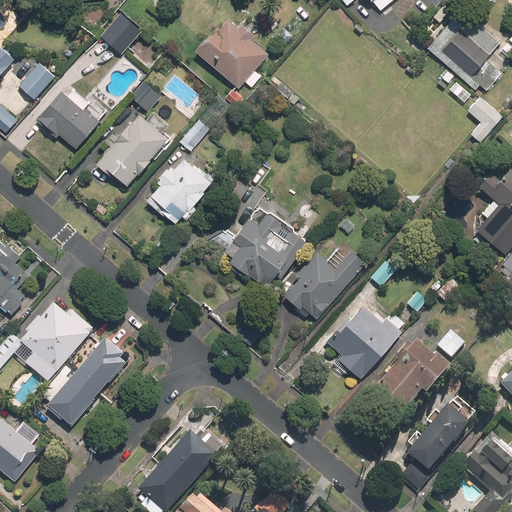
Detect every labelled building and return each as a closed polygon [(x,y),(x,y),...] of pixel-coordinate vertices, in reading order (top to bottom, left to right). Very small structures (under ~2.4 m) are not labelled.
[(163,0),(152,0),(145,9),(157,19),(169,4),(163,0)] [(341,0),(347,7),(356,0),(371,0),(380,11),(393,0),(341,0)] [(454,17),(426,49),(474,91),(478,86),(485,92),(502,74),(486,60),(500,44),(471,18),(464,26),(454,17)] [(214,27),(192,53),(237,91),(267,55),(249,40),(252,37),(239,25),(235,29),(225,21),(217,30),(214,27)] [(86,48),(66,72),(82,86),(96,69),(89,63),(95,56),(86,48)] [(0,51),(0,83),(0,82),(0,74),(12,62),(0,51)] [(37,64),(18,87),(33,101),(53,78),(37,64)] [(454,76),(446,70),(435,82),(443,89),(454,76)] [(142,83),(129,98),(147,113),(160,98),(142,83)] [(231,90),(223,99),(235,109),(242,99),(231,90)] [(58,92),(33,122),(55,140),(58,136),(75,151),(99,122),(83,109),(88,105),(71,91),(65,98),(58,92)] [(502,117),(478,97),(466,112),(480,123),(469,136),(480,145),(502,117)] [(17,121),(0,106),(0,129),(5,134),(17,121)] [(108,149),(94,166),(123,190),(151,157),(156,161),(177,136),(150,113),(143,121),(136,116),(116,139),(110,134),(102,143),(108,149)] [(196,121),(179,142),(190,152),(208,131),(196,121)] [(28,139),(22,147),(38,161),(45,153),(28,139)] [(146,202),(174,226),(180,218),(185,222),(195,210),(190,206),(213,179),(205,173),(202,177),(181,160),(171,171),(168,169),(155,184),(158,187),(146,202)] [(511,177),(507,172),(498,181),(488,172),(475,186),(492,202),(479,217),(480,226),(474,232),(477,235),(473,239),(480,245),(484,240),(502,257),(511,246),(511,177)] [(230,258),(225,265),(241,277),(244,274),(266,289),(277,273),(282,276),(304,243),(254,209),(224,253),(230,258)] [(19,257),(0,241),(0,306),(11,316),(21,303),(19,302),(24,297),(16,290),(29,275),(14,262),(19,257)] [(315,321),(365,265),(341,244),(325,262),(312,250),(289,276),(295,281),(281,297),(305,318),(308,315),(315,321)] [(511,254),(495,274),(511,288),(511,254)] [(384,262),(369,279),(380,289),(395,272),(384,262)] [(426,300),(416,292),(406,304),(416,312),(426,300)] [(47,382),(92,329),(56,298),(40,318),(36,315),(24,330),(27,333),(20,340),(11,333),(0,345),(0,368),(13,354),(47,382)] [(336,361),(359,381),(400,333),(397,330),(404,323),(390,311),(380,323),(357,304),(323,342),(340,356),(336,361)] [(252,319),(238,336),(251,346),(265,329),(252,319)] [(449,331),(435,348),(450,361),(464,344),(449,331)] [(102,337),(43,406),(69,428),(128,360),(102,337)] [(396,363),(370,392),(399,417),(419,394),(423,397),(449,367),(434,354),(431,357),(414,342),(409,347),(405,344),(392,359),(396,363)] [(511,372),(498,385),(511,400),(511,372)] [(444,409),(403,457),(425,475),(466,428),(444,409)] [(0,472),(13,483),(39,452),(30,445),(39,435),(22,422),(14,431),(0,419),(0,472)] [(144,511),(166,511),(224,448),(205,431),(198,439),(189,431),(135,491),(144,499),(138,506),(144,511)] [(471,511),(497,511),(511,495),(511,452),(488,433),(459,468),(488,492),(471,511)] [(410,465),(400,476),(418,491),(428,480),(410,465)] [(224,511),(221,509),(218,511),(214,511),(196,496),(192,501),(187,497),(174,511),(224,511)]
